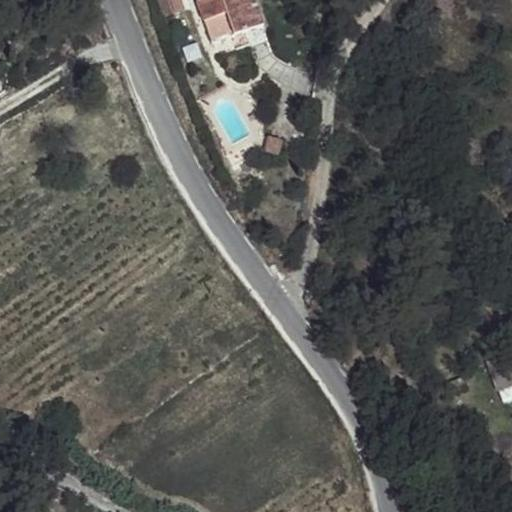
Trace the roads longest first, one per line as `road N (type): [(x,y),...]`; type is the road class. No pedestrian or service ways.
road 1 (tertiary): [(115,0),(183,159),(296,321)]
road 2 (residential): [(380,0),(321,95),(296,321)]
road 3 (tertiary): [(296,321),(366,439),(388,511)]
road 4 (residential): [(0,486),(6,475),(33,465),(111,511)]
